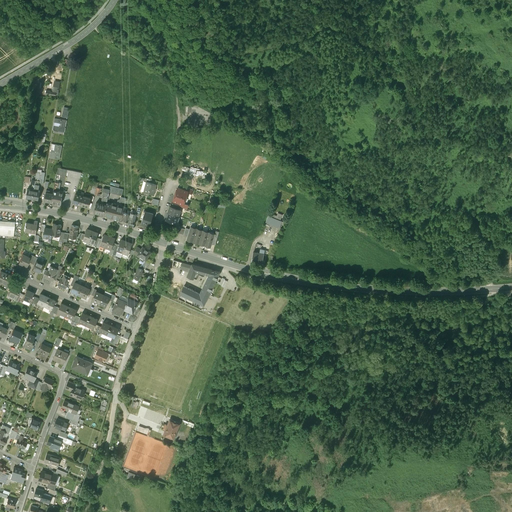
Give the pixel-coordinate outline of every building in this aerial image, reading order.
[(59,87),(58,87),(59,83),(55,82),(53,91),(46,90),(46,94),(55,96),(56,94),(57,95),(59,87)] [(67,120),(55,118),(53,129),(54,129),(54,130),(54,132),(64,134),(64,131),(65,132),(67,120)] [(62,146),(52,144),(50,157),(59,159),(62,146)] [(35,180),(35,184),(38,185),(39,182),(40,182),(41,178),(44,178),(45,172),(41,172),(41,174),(40,174),(40,173),(36,173),(35,180)] [(26,197),(32,198),(35,184),(35,180),(32,179),(31,183),(33,184),(31,189),(27,188),(26,197)] [(53,193),(51,202),(61,204),(63,192),(56,190),(57,186),(58,186),(59,182),(55,182),(53,193)] [(156,185),(146,182),(143,191),(153,194),(156,185)] [(123,189),(110,185),(109,191),(121,195),(123,189)] [(184,189),(178,187),(176,190),(175,191),(176,192),(175,194),(186,197),(190,199),(192,193),(187,192),(188,191),(184,189)] [(50,190),(47,190),(46,192),(44,200),(51,202),(53,193),(50,192),(50,190)] [(84,195),(76,193),(73,202),(81,205),(84,195)] [(186,197),(175,194),(175,195),(174,195),(173,197),(174,197),(173,200),(180,203),(183,204),(184,203),(186,197)] [(91,197),(84,195),(81,205),(88,206),(91,197)] [(116,204),(113,217),(120,219),(123,211),(124,208),(124,206),(121,206),(122,201),(118,199),(116,204)] [(101,203),(96,202),(94,212),(104,214),(106,204),(103,204),(103,202),(102,202),(101,203)] [(110,204),(106,203),(106,204),(104,214),(107,215),(107,216),(108,217),(109,217),(110,217),(110,216),(113,217),(116,204),(112,203),(112,204),(110,204)] [(171,206),(170,206),(168,212),(178,216),(180,210),(179,209),(171,206)] [(129,214),(123,211),(120,219),(120,221),(126,223),(128,218),(129,214)] [(130,214),(128,219),(128,218),(126,223),(133,225),(135,221),(134,221),(136,215),(136,214),(131,212),(130,214)] [(178,216),(168,212),(166,219),(171,221),(172,222),(172,221),(178,223),(180,216),(178,216)] [(277,216),(269,213),(266,222),(280,228),(282,221),(276,218),(277,216)] [(152,217),(144,214),(141,223),(150,225),(152,217)] [(2,220),(0,219),(0,234),(3,235),(3,228),(10,229),(10,233),(14,233),(14,221),(7,220),(7,219),(2,219),(2,220)] [(34,224),(25,222),(25,226),(25,225),(24,230),(36,232),(38,221),(35,220),(34,224)] [(61,225),(54,224),(53,229),(52,235),(59,236),(61,225)] [(78,226),(71,225),(69,237),(76,238),(78,226)] [(196,229),(190,227),(187,238),(193,240),(196,229)] [(53,229),(45,228),(44,231),(44,237),(51,238),(52,235),(53,229)] [(85,234),(83,239),(89,241),(92,230),(87,228),(85,234)] [(196,229),(193,240),(199,242),(202,231),(196,229)] [(92,230),(89,241),(94,243),(96,237),(98,232),(92,230)] [(209,233),(202,231),(199,242),(205,244),(209,233)] [(209,233),(205,244),(211,246),(215,235),(209,233)] [(102,239),(100,244),(106,246),(109,236),(104,234),(102,239)] [(109,236),(106,246),(111,248),(113,242),(115,238),(109,236)] [(119,244),(117,250),(115,255),(121,257),(122,252),(123,252),(127,241),(121,239),(119,244)] [(127,241),(123,252),(128,254),(130,249),(132,243),(127,241)] [(151,251),(143,246),(141,249),(137,254),(138,254),(141,257),(140,259),(143,261),(144,259),(145,259),(145,260),(147,258),(151,251)] [(260,253),(253,252),(251,261),(262,263),(264,254),(260,253)] [(27,255),(23,253),(19,262),(26,266),(28,262),(30,257),(27,256),(27,255)] [(142,262),(143,263),(138,268),(142,269),(145,265),(149,266),(152,262),(147,258),(145,260),(145,259),(142,262)] [(44,264),(36,261),(34,265),(32,269),(40,272),(44,264)] [(191,265),(182,262),(180,268),(189,271),(191,265)] [(198,265),(192,264),(191,265),(189,271),(187,275),(193,278),(196,270),(201,272),(203,266),(198,265)] [(220,271),(203,266),(201,272),(209,275),(200,293),(207,297),(220,271)] [(51,271),(48,270),(45,276),(53,280),(55,275),(58,269),(57,269),(53,267),(51,271)] [(138,268),(134,278),(138,280),(142,269),(138,268)] [(4,272),(0,270),(0,280),(6,283),(7,281),(9,274),(4,272)] [(66,275),(64,279),(60,278),(58,284),(65,287),(70,277),(66,275)] [(75,281),(73,285),(71,290),(79,294),(82,286),(78,284),(79,283),(78,282),(78,283),(75,281)] [(82,286),(79,294),(86,297),(90,289),(86,287),(87,287),(83,285),(82,286)] [(19,289),(12,286),(8,294),(15,297),(18,291),(19,289)] [(200,293),(184,286),(180,293),(204,304),(207,297),(200,293)] [(34,293),(26,289),(22,298),(26,299),(26,300),(30,302),(30,301),(33,295),(34,293)] [(95,291),(92,299),(100,303),(103,296),(102,296),(99,294),(99,293),(95,291)] [(38,298),(37,302),(40,303),(40,304),(44,306),(48,297),(40,294),(38,298)] [(110,297),(103,294),(102,296),(103,296),(100,303),(106,306),(110,297)] [(56,300),(48,297),(44,306),(48,308),(49,307),(52,308),(52,309),(54,305),(56,300)] [(126,302),(117,298),(113,309),(122,313),(123,309),(126,302)] [(137,302),(128,298),(126,302),(123,309),(132,313),(137,302)] [(69,306),(61,303),(59,307),(58,311),(61,313),(65,315),(69,306)] [(77,310),(69,306),(65,315),(69,317),(69,316),(73,318),(77,310)] [(82,312),(78,321),(82,322),(80,326),(85,328),(86,325),(90,316),(82,312)] [(97,319),(90,316),(86,325),(90,326),(94,327),(95,324),(97,319)] [(101,326),(99,330),(103,331),(103,332),(107,334),(111,325),(103,322),(101,326)] [(118,329),(111,325),(107,334),(114,337),(115,337),(116,334),(118,329)] [(21,333),(13,329),(9,339),(17,342),(21,333)] [(34,341),(26,338),(23,345),(31,349),(34,341)] [(51,347),(41,342),(37,352),(47,356),(51,347)] [(68,352),(58,348),(53,358),(64,363),(68,354),(68,352)] [(103,351),(99,349),(98,350),(95,357),(99,358),(100,360),(101,360),(102,360),(107,362),(111,354),(103,351)] [(92,362),(77,356),(72,367),(84,372),(87,366),(90,368),(92,362)] [(7,366),(6,369),(17,374),(18,371),(17,370),(19,365),(10,360),(7,366)] [(31,370),(27,368),(23,377),(30,379),(33,381),(34,379),(37,372),(33,371),(33,370),(33,369),(32,369),(31,369),(31,370)] [(54,381),(45,376),(42,383),(39,389),(40,389),(45,391),(48,385),(51,387),(54,381)] [(33,381),(30,379),(27,385),(35,389),(38,381),(34,379),(33,381)] [(84,390),(74,386),(75,383),(68,381),(65,388),(72,390),(71,391),(73,391),(71,395),(81,399),(84,390)] [(64,400),(61,407),(68,410),(76,414),(79,406),(64,400)] [(40,421),(32,418),(29,426),(37,429),(40,421)] [(69,423),(57,418),(54,425),(57,426),(56,428),(61,430),(61,428),(66,430),(69,423)] [(170,419),(164,436),(173,440),(180,423),(170,419)] [(145,430),(126,423),(125,427),(143,434),(145,430)] [(17,432),(11,430),(8,436),(14,439),(17,433),(17,432)] [(20,435),(18,438),(17,438),(15,445),(24,448),(27,442),(22,440),(24,436),(20,435)] [(62,440),(51,436),(48,443),(51,444),(50,447),(58,450),(62,440)] [(61,457),(47,453),(44,461),(51,463),(51,464),(58,466),(61,457)] [(4,465),(0,462),(0,474),(0,480),(5,483),(8,473),(9,471),(6,470),(7,469),(3,467),(4,465)] [(22,470),(14,468),(12,474),(11,478),(16,479),(16,478),(19,479),(20,477),(23,478),(25,473),(21,473),(22,470)] [(51,473),(42,470),(39,480),(45,481),(45,482),(49,483),(53,484),(56,475),(51,473)] [(44,490),(37,488),(35,495),(41,497),(41,498),(46,500),(48,494),(43,493),(44,490)] [(16,501),(8,499),(6,505),(10,506),(9,507),(13,509),(16,501)]
